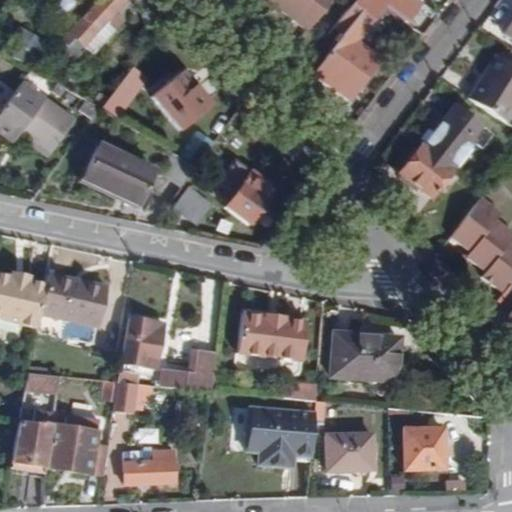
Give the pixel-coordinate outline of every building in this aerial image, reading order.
[(73,40),(84,49),(99,32),(114,15),(127,0),(98,0),(62,40),(68,46),(73,40)] [(266,0),(303,28),(323,0),(266,0)] [(407,23),(420,3),(416,0),(354,0),(336,25),(345,32),(323,63),(332,71),(324,82),(341,96),(350,84),(360,92),(376,71),(374,69),(381,59),(358,42),(377,16),(385,7),(407,23)] [(99,32),(104,37),(119,20),(114,15),(99,32)] [(469,99),(507,123),(511,114),(511,49),(505,60),(501,57),(486,81),(482,78),(469,99)] [(179,129),(209,104),(193,85),(182,71),(152,96),(179,129)] [(23,132),(52,153),(75,122),(23,83),(0,114),(0,128),(10,115),(24,125),(11,142),(14,144),(23,132)] [(102,110),(113,117),(131,91),(121,84),(102,110)] [(454,171),(453,170),(474,142),(482,148),(492,134),(455,107),(424,148),(421,146),(399,175),(415,187),(416,185),(433,198),(454,171)] [(0,128),(0,134),(11,142),(24,125),(10,115),(0,128)] [(137,206),(154,170),(99,143),(81,180),(137,206)] [(161,175),(181,188),(197,166),(174,152),(161,175)] [(226,207),(250,226),(271,196),(265,192),(271,184),(253,170),(226,207)] [(198,225),(212,204),(188,186),(174,208),(198,225)] [(508,292),(511,285),(511,231),(498,221),(503,214),(482,199),(454,237),(474,251),(470,256),(489,270),(485,275),(508,292)] [(0,321),(37,329),(46,285),(28,281),(29,277),(10,273),(10,277),(0,275),(0,321)] [(41,315),(98,327),(107,288),(49,276),(41,315)] [(511,285),(508,292),(503,299),(511,303),(511,285)] [(236,354),(301,362),(306,323),(283,321),(284,317),(265,315),(264,317),(242,314),(236,354)] [(122,364),(156,370),(164,324),(129,318),(122,364)] [(330,377),(396,382),(400,339),(334,332),(330,377)] [(160,387),(210,392),(215,354),(196,352),(194,376),(188,375),(163,372),(160,387)] [(153,383),(154,371),(115,368),(114,381),(153,383)] [(24,392),(57,395),(60,377),(28,374),(24,392)] [(113,412),(132,415),(138,384),(117,382),(113,412)] [(283,398),(308,401),(309,386),(284,384),(283,398)] [(293,455),(310,457),(314,414),(255,409),(253,427),(247,427),(245,451),(259,452),(258,467),(283,470),(285,454),(293,455)] [(10,457),(46,463),(52,424),(42,423),(42,413),(20,411),(10,457)] [(106,455),(94,453),(97,432),(52,424),(46,463),(46,467),(102,477),(106,455)] [(404,471),(444,470),(443,428),(403,429),(404,471)] [(326,472),(371,470),(371,435),(325,436),(326,472)] [(124,486),(173,484),(173,453),(124,454),(124,486)] [(283,470),(292,470),(293,455),(285,454),(283,470)] [(46,470),(46,467),(46,463),(10,457),(9,464),(46,470)]
